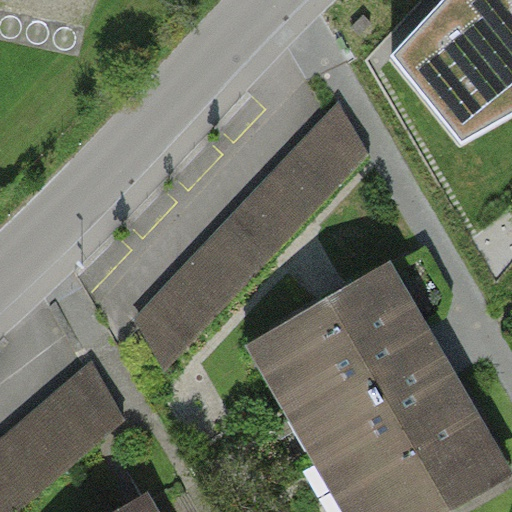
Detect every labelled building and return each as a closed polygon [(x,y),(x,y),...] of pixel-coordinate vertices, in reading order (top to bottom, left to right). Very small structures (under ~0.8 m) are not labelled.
[(511,0),(450,0),(397,59),(450,125),(511,89),(511,0)] [(341,116),(144,326),(172,365),(372,157),(341,116)] [(479,422),(451,373),(411,302),(394,273),(278,339),(376,511),(446,511),(509,476),(479,422)] [(0,511),(16,511),(122,421),(97,371),(0,451),(0,511)] [(159,511),(153,502),(135,511),(159,511)]
